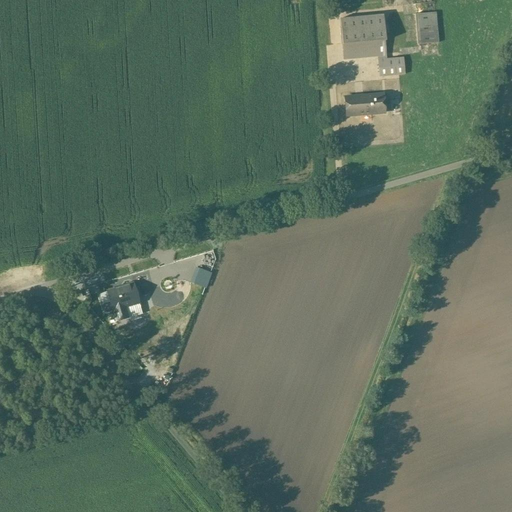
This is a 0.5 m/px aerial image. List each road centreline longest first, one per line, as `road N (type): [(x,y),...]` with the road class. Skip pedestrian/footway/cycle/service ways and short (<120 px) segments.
road 1 (unclassified): [(0,298),(511,149)]
road 2 (track): [(41,287),(239,511)]
